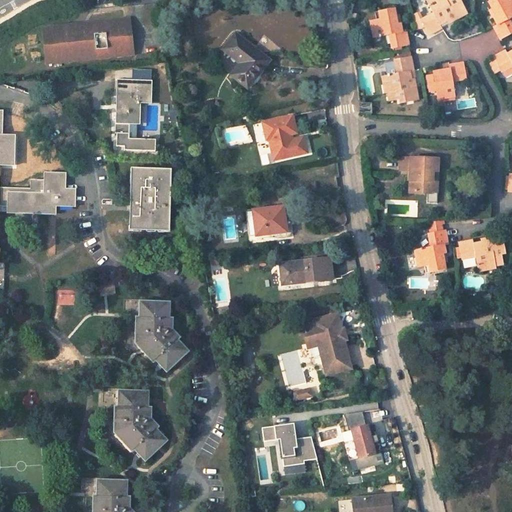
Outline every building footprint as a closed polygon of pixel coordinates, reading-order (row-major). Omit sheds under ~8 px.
[(419,21),(428,37),(435,33),(440,30),(438,26),(445,22),(443,19),(446,17),(449,22),(465,14),(456,0),(454,0),(452,1),(451,0),(427,0),(424,2),(431,15),(419,21)] [(496,37),(498,40),(511,32),(511,28),(508,20),(511,17),(511,0),(508,0),(505,2),(503,0),(491,0),(488,2),(491,9),(495,17),(491,19),(495,26),(492,28),(496,37)] [(389,44),(390,48),(408,45),(406,39),(405,32),(405,31),(401,32),(399,24),(395,25),(393,16),(392,8),(377,11),(378,19),(369,21),(370,24),(370,28),(372,37),(387,34),(389,44)] [(491,19),(495,17),(491,9),(487,12),(491,19)] [(79,24),(52,27),(53,38),(49,38),(51,63),(95,55),(97,58),(131,51),(124,19),(103,22),(103,27),(80,29),(79,24)] [(223,48),(241,63),(226,80),(242,93),(268,61),(235,34),(223,48)] [(511,52),(505,56),(504,52),(498,55),(492,58),(499,73),(500,72),(503,79),(511,74),(511,52)] [(407,85),(407,81),(410,81),(408,73),(413,72),(411,63),(410,58),(393,62),(396,74),(381,77),(384,95),(387,94),(389,103),(398,101),(399,105),(417,102),(413,84),(407,85)] [(435,91),(437,101),(454,97),(452,82),(465,79),(462,63),(447,66),(448,68),(438,70),(439,74),(435,75),(424,78),(427,92),(435,91)] [(154,81),(118,80),(117,123),(140,124),(142,102),(153,103),(154,81)] [(30,188),(0,187),(0,164),(14,164),(14,137),(1,136),(2,112),(0,112),(0,207),(5,208),(5,215),(53,217),(54,207),(73,208),(74,189),(63,190),(64,174),(45,173),(44,180),(31,180),(30,188)] [(276,140),(279,139),(284,159),(303,155),(299,135),(305,133),(301,116),(270,122),(273,140),(276,140)] [(400,168),(410,168),(409,192),(431,193),(432,182),(436,182),(437,159),(401,158),(400,168)] [(129,174),(132,232),(168,230),(165,172),(129,174)] [(334,178),(312,182),(314,191),(336,188),(334,178)] [(282,209),(253,212),(256,237),(285,234),(282,209)] [(428,233),(446,230),(444,220),(426,221),(428,233)] [(446,233),(446,230),(428,233),(430,247),(414,250),(416,266),(427,264),(428,272),(443,270),(442,262),(440,253),(445,252),(443,245),(448,244),(448,243),(446,233)] [(494,269),(494,266),(502,265),(501,255),(505,254),(502,236),(485,239),(486,245),(482,246),(481,243),(473,244),(473,239),(465,240),(458,241),(461,259),(474,257),(477,271),(494,269)] [(285,264),(287,284),(330,281),(328,260),(285,264)] [(165,300),(134,300),(133,343),(161,372),(185,350),(174,340),(176,337),(168,329),(168,316),(165,316),(165,300)] [(313,326),(302,330),(307,345),(316,342),(318,338),(324,336),(326,343),(323,348),(325,356),(322,357),(328,376),(352,369),(344,342),(343,339),(338,341),(336,334),(341,333),(341,330),(336,315),(312,322),(313,326)] [(341,330),(341,333),(336,334),(338,341),(343,339),(344,342),(347,341),(343,330),(341,330)] [(316,342),(307,345),(308,350),(319,347),(322,357),(325,356),(323,348),(326,343),(324,336),(318,338),(316,342)] [(310,389),(293,393),(295,401),(312,396),(310,389)] [(109,430),(138,461),(161,440),(150,428),(153,425),(145,417),(145,406),(141,406),(141,390),(110,390),(109,430)] [(347,430),(340,433),(352,471),(381,462),(378,452),(373,454),(360,410),(343,416),(347,430)] [(290,422),(259,427),(261,440),(274,438),(280,476),(304,472),(302,461),(314,459),(311,436),(293,438),(290,422)] [(122,480),(91,479),(89,511),(129,511),(125,508),(125,496),(122,496),(122,480)] [(389,511),(388,496),(350,500),(350,511),(389,511)]
